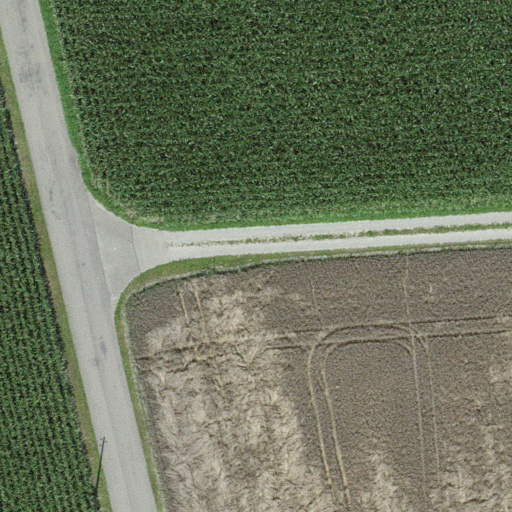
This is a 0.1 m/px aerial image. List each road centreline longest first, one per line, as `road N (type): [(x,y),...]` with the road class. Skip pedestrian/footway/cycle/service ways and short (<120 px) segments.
road 1 (unclassified): [(153,511),(36,0)]
road 2 (track): [(511,237),(98,263)]
